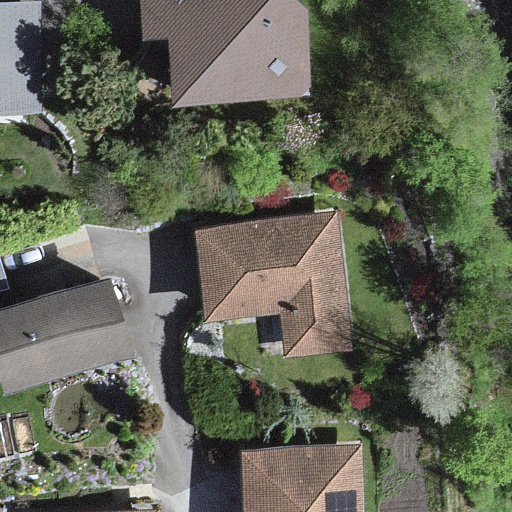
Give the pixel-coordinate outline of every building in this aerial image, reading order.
[(0,0),(0,100),(35,100),(36,0),(0,0)] [(155,18),(160,85),(302,82),(298,0),(127,0),(129,16),(155,18)] [(333,201),(197,223),(212,312),(284,300),(292,348),(355,338),(333,201)] [(98,263),(0,292),(0,379),(122,343),(98,263)] [(370,511),(368,435),(231,439),(233,511),(370,511)] [(151,511),(151,502),(36,511),(151,511)]
